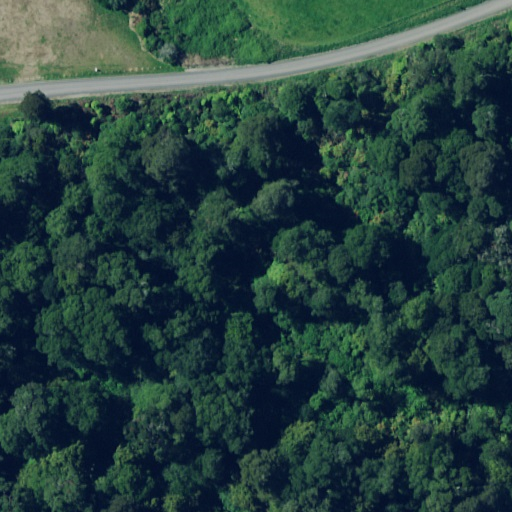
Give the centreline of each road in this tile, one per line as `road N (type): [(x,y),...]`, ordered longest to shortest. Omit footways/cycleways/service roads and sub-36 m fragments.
road 1 (unclassified): [(504,0),(258,73),(0,99)]
road 2 (track): [(511,374),(478,363),(247,386),(156,354),(92,270)]
